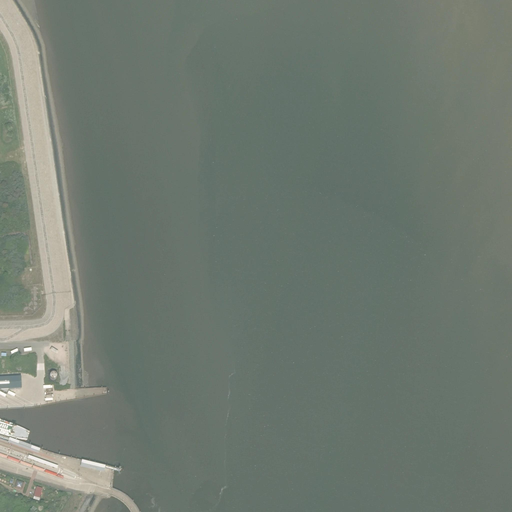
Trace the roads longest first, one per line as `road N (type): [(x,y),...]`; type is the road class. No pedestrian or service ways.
road 1 (track): [(0,343),(46,321),(52,309),(17,52),(0,17)]
road 2 (track): [(36,224),(10,48),(0,30)]
